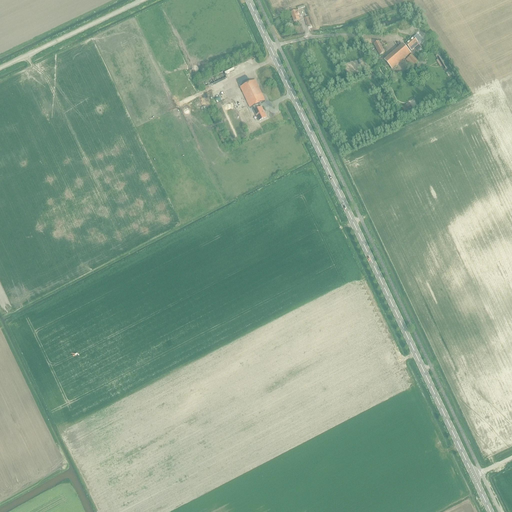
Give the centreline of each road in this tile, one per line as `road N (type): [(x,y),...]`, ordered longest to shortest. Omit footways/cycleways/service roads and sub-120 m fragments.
road 1 (secondary): [(473,475),(248,0)]
road 2 (unclassified): [(0,68),(143,0)]
